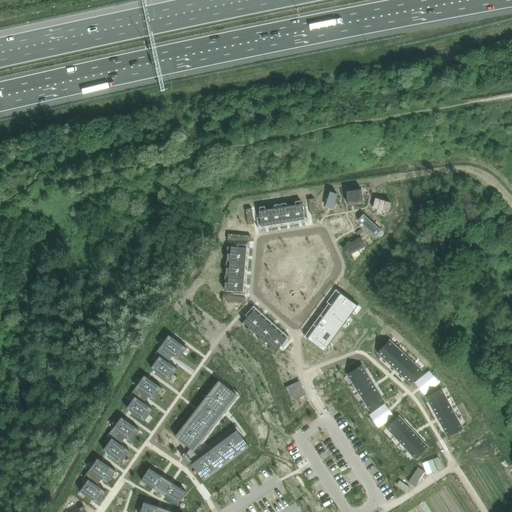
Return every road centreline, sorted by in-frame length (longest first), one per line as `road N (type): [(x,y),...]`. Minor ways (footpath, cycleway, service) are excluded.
road 1 (motorway): [(0,90),(423,0)]
road 2 (motorway): [(276,0),(0,60)]
road 3 (residential): [(362,511),(379,501),(325,417)]
